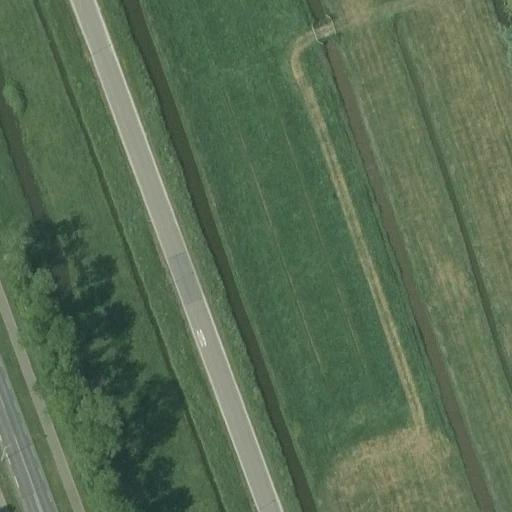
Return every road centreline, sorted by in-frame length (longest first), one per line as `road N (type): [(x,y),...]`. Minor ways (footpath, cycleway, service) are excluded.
road 1 (tertiary): [(270,511),(84,0)]
road 2 (primary): [(41,511),(0,398)]
